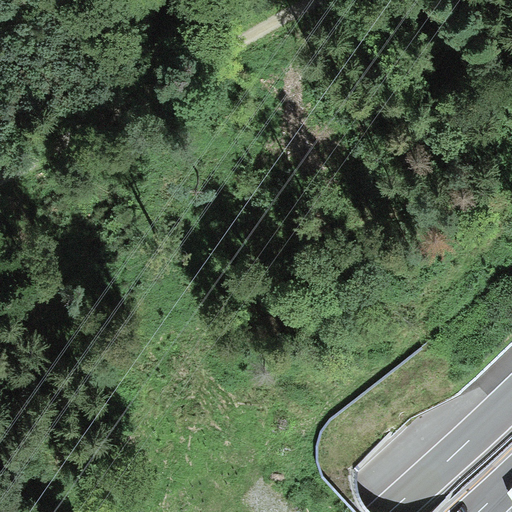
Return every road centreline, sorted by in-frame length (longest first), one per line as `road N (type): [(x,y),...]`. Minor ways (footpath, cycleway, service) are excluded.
road 1 (track): [(318,0),(0,184)]
road 2 (motorway): [(511,400),(390,511)]
